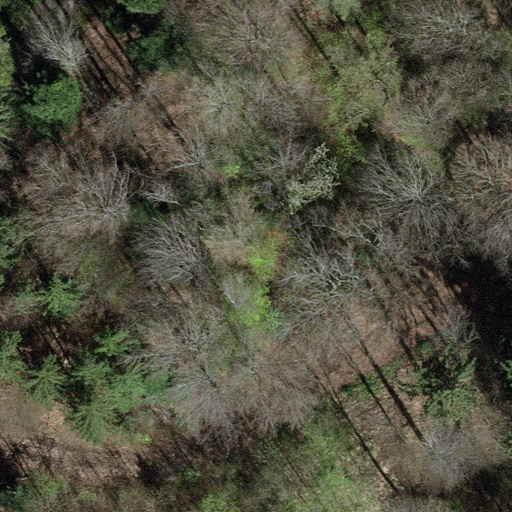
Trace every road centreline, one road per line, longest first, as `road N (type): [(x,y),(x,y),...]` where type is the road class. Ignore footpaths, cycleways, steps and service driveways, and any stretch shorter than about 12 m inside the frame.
road 1 (track): [(0,444),(108,462),(223,438),(511,288)]
road 2 (track): [(0,121),(75,0)]
